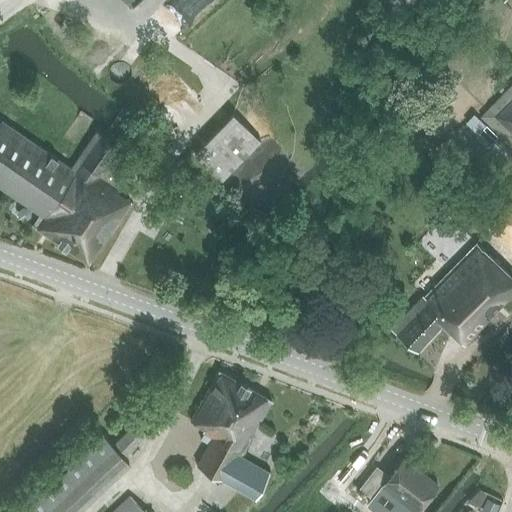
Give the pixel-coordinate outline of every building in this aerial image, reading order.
[(473,89),(511,55),(511,41),(497,23),(466,50),(470,56),(456,67),(473,89)] [(511,82),(480,117),(511,146),(511,82)] [(233,112),(212,134),(193,153),(220,179),(260,138),(233,112)] [(88,265),(131,201),(129,200),(130,199),(117,190),(119,188),(117,186),(137,157),(95,130),(70,166),(1,119),(0,120),(0,188),(38,214),(30,225),(88,265)] [(511,193),(482,225),(511,253),(511,252),(511,193)] [(464,344),(511,292),(511,276),(446,213),(416,244),(436,262),(446,273),(424,299),(420,296),(391,327),(417,351),(441,324),(464,344)] [(254,497),(269,471),(240,456),(273,400),(218,369),(188,420),(203,428),(201,432),(210,437),(195,465),(254,497)] [(126,455),(145,438),(133,426),(115,442),(126,455)] [(20,511),(79,511),(131,463),(103,434),(20,511)] [(382,487),(414,511),(437,483),(403,457),(389,474),(376,465),(358,488),(372,499),(382,487)] [(110,511),(146,511),(129,494),(110,511)]
